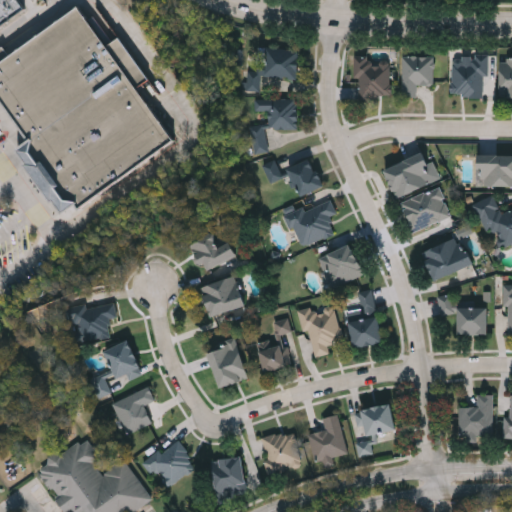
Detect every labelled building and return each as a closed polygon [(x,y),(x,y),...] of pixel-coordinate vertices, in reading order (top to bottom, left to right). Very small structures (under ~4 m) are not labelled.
[(0,0),(20,0),(26,7),(0,25),(0,0)] [(0,96),(0,48),(2,47),(10,57),(77,6),(107,47),(120,36),(148,78),(136,86),(176,138),(77,209),(74,203),(64,213),(56,199),(53,201),(25,164),(31,164),(18,150),(31,140),(0,96)] [(297,79),(267,76),(266,91),(247,89),(248,69),(264,70),(266,47),(300,50),(297,79)] [(486,97),(452,96),(452,55),(487,56),(486,97)] [(511,97),(500,97),(500,55),(511,55),(511,97)] [(433,56),(433,84),(417,84),(416,97),(402,97),(403,56),(433,56)] [(354,77),(354,59),(391,59),(391,98),(360,98),(360,77),(354,77)] [(297,97),(298,128),(268,129),(268,152),(254,152),(253,125),(270,124),(269,111),(257,111),(256,99),(297,97)] [(397,197),(385,168),(427,151),(439,180),(397,197)] [(511,186),(478,186),(478,155),(511,155),(511,186)] [(300,195),(292,174),(271,182),(264,164),(277,159),(282,171),(314,159),(325,186),(300,195)] [(401,202),(440,186),(452,217),(413,233),(401,202)] [(511,243),(498,250),(477,202),(494,194),(502,211),(511,206),(511,243)] [(296,227),(289,229),(284,213),(332,198),(337,213),(329,215),(335,235),(301,245),(296,227)] [(204,271),(191,243),(213,232),(220,247),(231,242),(237,256),(204,271)] [(435,280),(423,252),(462,235),(474,264),(435,280)] [(317,258),(353,243),(365,274),(330,288),(317,258)] [(246,305),(210,316),(201,286),(237,275),(246,305)] [(508,305),(503,305),(503,287),(511,287),(511,334),(508,334),(508,305)] [(384,342),(355,347),(347,307),(359,304),(357,292),(374,289),(384,342)] [(489,305),(488,334),(459,333),(459,314),(440,314),(440,295),(454,295),(454,305),(489,305)] [(117,318),(108,319),(111,337),(76,343),(71,308),(114,301),(117,318)] [(343,338),(328,343),(330,352),(314,357),(302,312),(334,303),(343,338)] [(266,371),(258,345),(284,338),(291,363),(266,371)] [(105,350),(130,341),(144,378),(97,395),(91,378),(112,371),(105,350)] [(249,377),(220,387),(208,352),(237,342),(249,377)] [(155,400),(145,404),(152,423),(126,434),(113,403),(149,387),(155,400)] [(459,406),(478,406),(478,393),(493,393),(493,436),(479,436),(479,441),(459,441),(459,406)] [(503,416),(510,416),(509,395),(511,395),(511,437),(504,437),(503,416)] [(397,429),(367,436),(365,426),(359,428),(356,411),(391,403),(397,429)] [(339,414),(347,454),(333,457),(335,464),(324,467),(323,459),(315,461),(309,434),(326,430),(324,418),(339,414)] [(294,430),(303,467),(270,475),(261,439),(294,430)] [(123,457),(153,498),(134,511),(68,511),(38,471),(84,437),(99,458),(93,462),(101,474),(123,457)] [(145,461),(179,439),(197,467),(163,488),(145,461)] [(247,494),(216,497),(213,460),(243,457),(247,494)]
